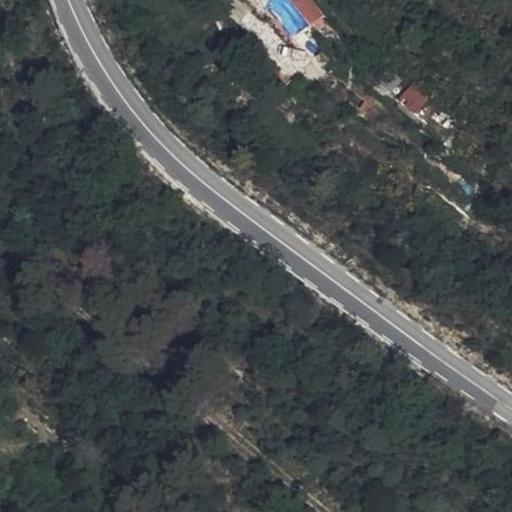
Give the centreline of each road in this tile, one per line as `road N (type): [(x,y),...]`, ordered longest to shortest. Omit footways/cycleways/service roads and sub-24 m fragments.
road 1 (secondary): [(511,406),(217,195),(150,131),(97,63),(72,0)]
road 2 (track): [(319,511),(155,362),(0,240)]
